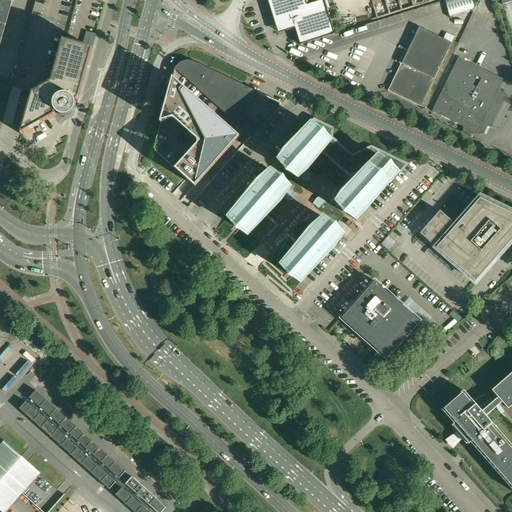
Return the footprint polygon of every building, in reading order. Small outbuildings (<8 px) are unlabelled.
[(0,0),(0,44),(6,25),(12,1),(13,2),(13,0),(0,0)] [(23,90),(32,93),(51,82),(63,40),(73,0),(36,0),(8,100),(14,102),(19,103),(23,90)] [(276,25),(279,32),(286,30),(287,31),(295,28),(300,45),(335,34),(324,0),(322,0),(307,5),(305,0),(267,0),(276,25)] [(415,6),(412,0),(402,0),(406,9),(415,6)] [(470,4),(468,0),(458,0),(449,3),(453,16),(477,8),(475,2),(470,4)] [(388,91),(421,107),(452,43),(419,28),(406,54),(401,64),(388,91)] [(32,93),(21,134),(21,135),(22,134),(54,116),(55,115),(54,112),(56,111),(57,113),(58,114),(60,115),(62,116),(65,117),(67,116),(69,116),(71,115),(73,113),(74,111),(75,109),(76,107),(76,105),(76,103),(75,102),(75,101),(78,99),(92,48),(67,41),(63,40),(51,82),(32,93)] [(467,41),(465,46),(475,50),(478,45),(467,41)] [(298,48),(299,54),(307,51),(305,45),(298,48)] [(432,112),(477,133),(503,79),(458,57),(432,112)] [(240,112),(258,92),(248,87),(240,84),(194,62),(193,62),(192,61),(191,61),(190,61),(189,61),(188,61),(187,61),(186,61),(185,61),(184,61),(183,62),(182,62),(181,63),(180,63),(179,64),(178,65),(177,65),(177,66),(176,66),(176,67),(175,68),(175,69),(174,71),(170,86),(164,108),(157,135),(154,146),(154,147),(154,148),(154,149),(154,150),(155,150),(155,151),(156,152),(184,177),(186,179),(195,187),(182,202),(188,207),(188,208),(251,137),(259,129),(240,112)] [(406,164),(405,164),(315,120),(282,157),(278,161),(287,169),(279,178),(270,170),(224,222),(231,228),(233,230),(235,232),(236,233),(297,287),(343,235),(334,227),(341,219),(350,227),(406,164)] [(420,234),(475,282),(511,239),(511,213),(500,208),(497,211),(481,203),(477,207),(472,203),(469,207),(473,211),(459,228),(440,211),(420,234)] [(381,244),(389,251),(396,242),(389,236),(381,244)] [(355,303),(342,318),(386,358),(405,336),(412,342),(426,327),(419,321),(375,281),(355,303)] [(0,350),(19,369),(29,358),(19,349),(20,348),(15,344),(11,348),(6,343),(0,350)] [(5,376),(13,364),(9,361),(0,373),(5,376)] [(463,390),(442,409),(454,424),(452,425),(457,431),(455,434),(450,437),(456,445),(460,440),(463,438),(468,444),(470,442),(511,489),(511,446),(486,416),(496,407),(498,405),(502,402),(508,408),(511,405),(511,373),(492,390),(498,397),(483,411),(463,390)] [(29,398),(119,478),(126,471),(36,391),(29,398)] [(110,489),(116,482),(26,402),(20,409),(110,489)] [(2,443),(0,445),(0,510),(2,511),(5,511),(39,475),(40,473),(27,462),(21,456),(4,441),(2,443)] [(157,511),(162,511),(166,507),(132,477),(126,484),(157,511)] [(116,495),(135,511),(149,511),(122,488),(116,495)] [(61,505),(70,498),(67,494),(58,500),(61,505)]
